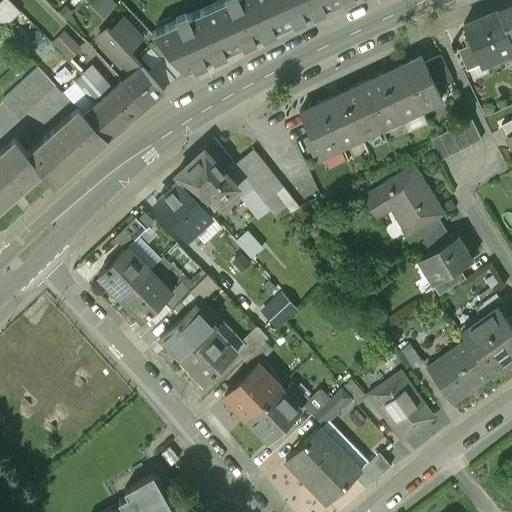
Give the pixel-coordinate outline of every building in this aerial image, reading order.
[(3,0),(0,3),(0,14),(8,24),(25,8),(17,0),(3,0)] [(223,0),(188,16),(186,11),(176,16),(178,20),(152,32),(184,71),(315,12),(309,0),(223,0)] [(331,0),(309,0),(315,12),(333,4),(331,0)] [(509,40),(511,38),(511,1),(494,9),(509,40)] [(509,40),(494,9),(461,23),(479,66),(498,57),(496,54),(511,47),(509,40)] [(140,38),(122,19),(109,31),(125,46),(128,49),(140,38)] [(72,57),(86,45),(71,27),(56,39),(72,57)] [(128,49),(125,46),(109,31),(106,27),(97,36),(117,56),(131,74),(122,81),(144,108),(162,91),(162,90),(147,73),(128,49)] [(169,54),(147,73),(162,90),(184,71),(169,54)] [(420,55),(400,65),(421,108),(441,99),(420,55)] [(400,65),(380,74),(401,118),(421,108),(400,65)] [(38,66),(2,99),(19,118),(56,85),(38,66)] [(113,89),(97,72),(88,79),(104,97),(113,89)] [(380,74),(360,84),(381,127),(401,118),(380,74)] [(104,97),(88,79),(80,86),(96,104),(104,97)] [(144,108),(122,81),(113,89),(104,97),(126,123),(144,108)] [(360,84),(340,93),(361,136),(381,127),(360,84)] [(340,93),(320,103),(341,146),(361,136),(340,93)] [(126,123),(104,97),(96,104),(85,113),(108,139),(126,123)] [(320,103),(300,112),(321,155),(341,146),(320,103)] [(79,108),(27,153),(43,172),(55,186),(108,139),(79,108)] [(470,117),(428,139),(439,160),(480,139),(470,117)] [(511,118),(500,124),(507,137),(511,134),(511,118)] [(14,139),(0,151),(0,208),(43,172),(27,153),(14,139)] [(180,179),(212,213),(213,214),(223,205),(220,201),(237,186),(204,148),(176,174),(180,179)] [(299,205),(252,149),(234,164),(253,188),(281,220),(299,205)] [(445,213),(414,162),(362,194),(377,218),(400,204),(416,229),(406,235),(407,236),(438,217),(445,213)] [(156,201),(188,236),(212,213),(180,179),(156,201)] [(270,208),(253,188),(241,198),(257,219),(270,208)] [(438,217),(407,236),(419,257),(451,237),(438,217)] [(260,249),(245,231),(236,239),(252,257),(260,249)] [(473,257),(459,233),(451,237),(419,257),(434,281),(473,257)] [(149,269),(127,246),(98,275),(111,288),(112,288),(120,296),(119,297),(120,297),(121,297),(149,269)] [(149,269),(121,297),(130,306),(129,306),(143,320),(182,282),(159,259),(149,269)] [(207,273),(170,310),(179,318),(194,303),(196,305),(204,297),(217,283),(207,273)] [(286,287),(265,306),(282,326),(304,306),(286,287)] [(495,291),(475,305),(483,315),(498,303),(502,301),(495,291)] [(20,315),(34,329),(55,309),(41,294),(20,315)] [(179,318),(160,338),(182,360),(213,330),(224,318),(204,297),(196,305),(194,303),(179,318)] [(483,315),(461,330),(467,339),(492,374),(511,359),(511,322),(498,303),(483,315)] [(213,330),(182,360),(205,383),(224,364),(237,350),(227,341),(225,342),(213,330)] [(467,339),(429,367),(454,401),(492,374),(467,339)] [(264,341),(244,361),(253,369),(258,364),(273,350),(264,341)] [(423,362),(410,343),(401,350),(414,368),(423,362)] [(224,397),(246,419),(280,386),(258,364),(253,369),(224,397)] [(371,394),(403,437),(432,416),(401,373),(371,394)] [(367,397),(351,378),(343,385),(352,396),(359,404),(367,397)] [(329,398),(316,412),(326,423),(352,396),(343,385),(329,398)] [(246,419),(269,442),(302,409),(280,386),(246,419)] [(320,388),(303,405),(313,415),(316,412),(329,398),(320,388)] [(286,459),(307,482),(340,449),(319,427),(286,459)] [(307,482),(328,502),(355,476),(361,470),(361,469),(340,449),(307,482)] [(380,451),(361,469),(361,470),(355,476),(366,488),(392,465),(380,451)] [(174,511),(153,474),(126,489),(129,495),(120,500),(124,506),(112,511),(174,511)]
